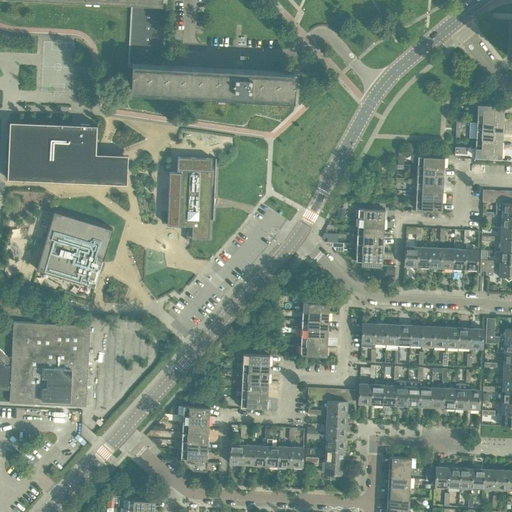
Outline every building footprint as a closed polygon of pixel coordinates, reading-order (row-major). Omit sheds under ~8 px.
[(131,0),(128,67),(132,67),(132,66),(163,68),(166,0),(131,0)] [(294,97),(295,75),(163,68),(132,66),(132,67),(128,67),(128,75),(128,73),(132,73),(131,89),(218,93),(294,97)] [(503,114),(504,105),(477,104),(477,113),(503,114)] [(503,123),(503,117),(503,114),(477,113),(476,121),(503,123)] [(10,121),(7,178),(127,183),(128,154),(96,152),(97,125),(10,121)] [(503,131),(503,123),(476,121),(476,130),(503,131)] [(502,140),(502,134),(503,131),(476,130),(476,139),(502,140)] [(502,149),(502,140),(476,139),(475,147),(502,149)] [(501,158),(502,151),(502,149),(475,147),(475,157),(501,158)] [(210,218),(213,218),(216,158),(177,156),(177,171),(169,171),(167,224),(187,225),(186,237),(209,238),(210,218)] [(444,166),(444,157),(418,156),(417,165),(444,166)] [(443,175),(444,169),(444,166),(417,165),(417,174),(443,175)] [(443,183),(443,175),(417,174),(416,182),(443,183)] [(443,192),(443,186),(443,183),(416,182),(416,191),(443,192)] [(442,201),(443,192),(416,191),(416,199),(442,201)] [(442,210),(442,203),(442,201),(416,199),(415,209),(442,210)] [(511,202),(511,203),(506,202),(500,202),(496,202),(495,212),(495,214),(502,215),(502,214),(511,214),(511,202)] [(384,218),(384,209),(379,209),(380,205),(366,204),(365,208),(358,208),(358,217),(384,218)] [(43,246),(37,269),(95,286),(100,271),(101,272),(103,262),(102,262),(105,254),(106,254),(107,249),(106,249),(107,245),(109,245),(110,240),(109,240),(110,236),(111,236),(113,232),(112,231),(112,228),(97,224),(98,222),(93,221),(93,222),(89,221),(89,220),(84,218),(84,219),(80,218),(80,217),(75,216),(75,217),(71,216),(71,214),(67,213),(66,214),(62,213),(63,212),(58,210),(57,211),(54,210),(54,211),(54,213),(45,240),(43,246)] [(511,226),(511,214),(502,214),(502,215),(501,226),(511,226)] [(384,227),(384,221),(384,218),(358,217),(357,226),(384,227)] [(383,236),(384,227),(357,226),(357,235),(383,236)] [(511,226),(501,226),(500,238),(511,238),(511,226)] [(383,244),(383,238),(383,236),(357,235),(356,243),(383,244)] [(511,250),(511,238),(500,238),(500,250),(511,250)] [(343,251),(343,242),(332,242),(331,245),(336,250),(343,251)] [(382,253),(383,244),(356,243),(356,252),(382,253)] [(416,266),(418,246),(405,245),(404,266),(405,266),(405,265),(413,265),(416,265),(416,266)] [(428,266),(429,246),(418,246),(416,266),(417,266),(417,265),(428,266)] [(440,268),(441,247),(429,246),(428,266),(440,266),(440,268)] [(452,267),(453,248),(441,247),(440,268),(441,268),(441,266),(452,267)] [(464,269),(465,248),(453,248),(452,267),(464,268),(464,269)] [(476,269),(477,249),(465,248),(464,269),(465,269),(465,268),(476,268),(476,269)] [(511,250),(500,250),(499,262),(511,262),(511,250)] [(382,262),(382,255),(382,253),(356,252),(356,261),(382,262)] [(511,262),(499,262),(493,262),(493,260),(486,260),(486,264),(480,264),(480,270),(485,271),(485,275),(492,275),(493,267),(499,267),(498,275),(504,275),(504,277),(508,280),(511,277),(511,262)] [(329,312),(329,303),(322,302),(322,299),(309,299),(309,302),(303,302),(302,311),(329,312)] [(328,320),(329,312),(302,311),(302,319),(328,320)] [(504,336),(494,336),(495,318),(486,318),(485,343),(491,343),(492,338),(498,339),(498,341),(504,341),(511,341),(511,329),(505,329),(504,336)] [(328,329),(328,320),(302,319),(301,328),(328,329)] [(86,406),(90,325),(13,321),(12,357),(8,357),(0,349),(0,389),(10,390),(9,402),(86,406)] [(373,347),(374,323),(374,322),(374,323),(371,323),(363,323),(363,322),(362,322),(361,342),(361,347),(373,347)] [(385,343),(386,324),(375,324),(375,323),(374,323),(373,347),(374,347),(374,342),(385,343)] [(397,344),(398,324),(398,325),(386,324),(385,343),(386,343),(385,349),(397,350),(397,344)] [(410,344),(410,325),(399,325),(399,324),(398,324),(397,344),(410,344)] [(422,345),(423,325),(422,325),(422,326),(410,325),(410,344),(422,345)] [(434,345),(434,326),(423,326),(423,325),(422,345),(434,345)] [(445,346),(446,326),(446,327),(434,326),(434,345),(445,346)] [(457,346),(458,328),(447,327),(447,326),(446,326),(445,346),(457,346)] [(469,347),(470,327),(470,328),(458,328),(457,346),(469,347)] [(482,348),(483,329),(483,328),(482,327),(482,329),(471,328),(471,327),(470,327),(469,347),(482,348)] [(327,338),(328,332),(328,329),(301,328),(301,336),(327,338)] [(327,346),(327,338),(301,336),(301,345),(327,346)] [(326,355),(327,349),(327,346),(301,345),(300,354),(326,355)] [(269,361),(270,355),(243,353),(243,362),(269,364),(269,361)] [(511,353),(504,353),(503,365),(511,365),(511,353)] [(269,372),(269,366),(269,364),(243,362),(242,371),(269,372)] [(511,377),(511,365),(503,365),(502,377),(511,377)] [(374,377),(374,371),(370,370),(370,367),(360,367),(360,373),(370,374),(369,377),(374,377)] [(268,381),(269,372),(242,371),(242,380),(268,381)] [(511,377),(502,377),(502,389),(511,389),(511,377)] [(268,390),(268,383),(268,381),(242,380),(241,388),(268,390)] [(395,404),(406,405),(407,381),(396,380),(395,385),(394,405),(395,405),(395,404)] [(418,406),(419,386),(419,382),(407,381),(406,405),(418,405),(418,406)] [(370,404),(371,384),(359,383),(358,402),(370,403),(370,404)] [(466,409),(467,388),(468,383),(456,383),(456,388),(455,407),(466,408),(466,409)] [(382,403),(383,384),(371,384),(370,404),(371,404),(371,403),(382,403)] [(394,405),(395,385),(383,384),(382,403),(394,404),(394,405)] [(430,406),(431,387),(419,386),(418,406),(419,406),(419,405),(430,406)] [(442,408),(443,387),(431,387),(430,406),(442,406),(442,408)] [(455,407),(456,388),(443,387),(442,408),(443,408),(443,406),(455,407)] [(267,398),(268,390),(241,388),(241,397),(267,398)] [(480,389),(467,388),(466,409),(466,408),(479,408),(480,389)] [(511,401),(511,389),(502,389),(501,401),(511,401)] [(267,407),(267,401),(267,398),(241,397),(240,406),(267,407)] [(346,413),(346,402),(348,402),(348,401),(343,400),(337,400),(331,400),(327,400),(327,412),(347,413),(346,413)] [(511,401),(501,401),(501,413),(511,413),(511,401)] [(209,416),(210,407),(183,405),(183,415),(209,416)] [(345,425),(346,416),(346,413),(347,414),(347,413),(327,412),(326,424),(345,425)] [(511,413),(501,413),(500,425),(511,426),(511,413)] [(209,425),(209,419),(209,416),(183,415),(182,423),(209,425)] [(208,433),(209,425),(182,423),(182,432),(208,433)] [(345,437),(345,425),(326,424),(325,436),(346,437),(345,437)] [(208,442),(208,435),(208,433),(182,432),(182,440),(208,442)] [(344,449),(344,441),(345,437),(346,437),(325,436),(325,448),(344,449)] [(241,464),(242,444),(242,439),(238,438),(238,444),(230,443),(229,463),(241,464)] [(265,465),(267,438),(264,438),(262,438),(262,445),(254,444),(253,464),(265,465)] [(277,465),(278,445),(271,445),(272,438),(269,438),(267,438),(265,465),(277,465)] [(207,450),(208,442),(182,440),(181,449),(207,450)] [(253,464),(254,444),(242,444),(241,464),(253,464)] [(289,466),(290,446),(278,445),(277,465),(289,466)] [(302,467),(303,447),(290,446),(289,466),(302,467)] [(343,461),(344,449),(325,448),(324,460),(344,461),(343,461)] [(206,471),(207,453),(207,450),(181,449),(181,458),(183,458),(183,461),(185,462),(183,465),(188,468),(189,465),(196,470),(206,471)] [(410,468),(411,457),(389,456),(389,467),(410,468)] [(343,472),(343,465),(343,462),(344,462),(344,461),(324,460),(324,472),(336,473),(336,477),(343,477),(343,473),(344,473),(344,472),(343,472)] [(447,487),(448,466),(436,466),(435,486),(447,487)] [(459,487),(460,467),(448,466),(447,487),(459,487)] [(410,478),(410,468),(389,467),(388,477),(410,478)] [(471,488),(472,468),(460,467),(459,487),(471,488)] [(483,488),(484,468),(472,468),(471,488),(483,488)] [(495,489),(496,470),(496,469),(484,468),(483,488),(495,489)] [(507,490),(508,469),(496,469),(496,470),(495,489),(507,490)] [(410,488),(410,478),(388,477),(388,487),(410,488)] [(409,498),(410,488),(388,487),(387,497),(409,498)] [(409,508),(409,498),(387,497),(387,507),(409,508)] [(154,510),(154,501),(128,499),(127,508),(154,510)]
